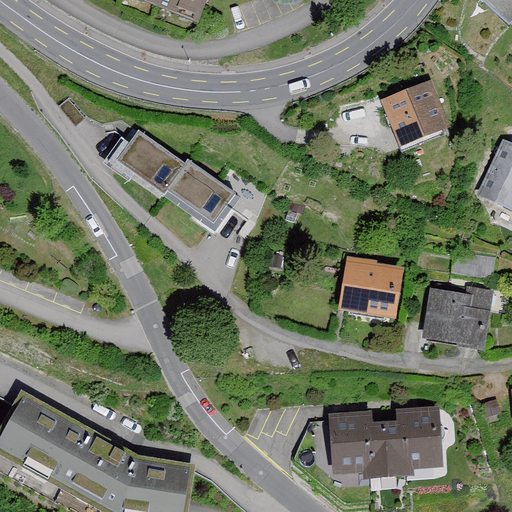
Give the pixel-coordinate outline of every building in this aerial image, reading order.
[(134,0),(190,24),(200,0),(134,0)] [(511,23),(511,0),(483,0),(509,26),(511,23)] [(371,104),(388,151),(440,132),(423,86),(371,104)] [(97,167),(147,203),(151,198),(184,222),(178,230),(198,244),(205,234),(216,242),(231,221),(216,210),(225,197),(177,163),(172,169),(128,138),(120,150),(113,145),(97,167)] [(511,151),(495,144),(470,198),(511,218),(511,151)] [(407,271),(444,276),(444,274),(487,281),(492,254),(449,247),(447,257),(411,250),(407,271)] [(339,263),(329,316),(357,322),(385,320),(394,273),(339,263)] [(421,293),(412,341),(475,353),(486,294),(461,289),(459,300),(421,293)] [(511,392),(503,393),(505,430),(511,429),(511,392)] [(11,398),(0,415),(0,468),(76,511),(174,511),(182,471),(122,459),(11,398)] [(317,417),(320,475),(354,473),(355,481),(400,479),(400,470),(432,468),(430,412),(386,414),(387,425),(365,426),(364,415),(317,417)]
